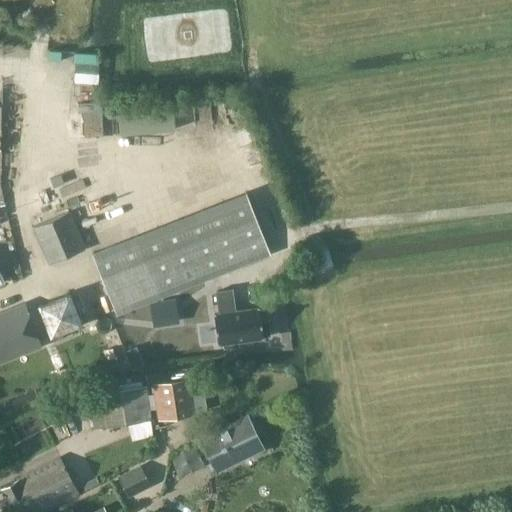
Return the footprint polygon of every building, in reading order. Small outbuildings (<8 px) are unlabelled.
[(116,315),(271,255),(247,194),(93,254),(116,315)] [(50,264),(85,249),(69,212),(34,227),(50,264)] [(224,344),(224,348),(239,346),(238,342),(263,338),(263,336),(270,335),(268,322),(261,323),(259,308),(235,311),(232,290),(216,292),(219,313),(214,314),(219,345),(224,344)] [(51,336),(81,324),(69,294),(39,306),(51,336)] [(0,362),(42,346),(25,303),(0,313),(0,362)] [(190,379),(153,385),(158,419),(195,414),(190,379)] [(95,429),(151,421),(146,386),(90,394),(95,429)] [(216,472),(264,448),(247,415),(199,438),(216,472)] [(42,511),(79,492),(60,459),(1,489),(13,511),(42,511)]
